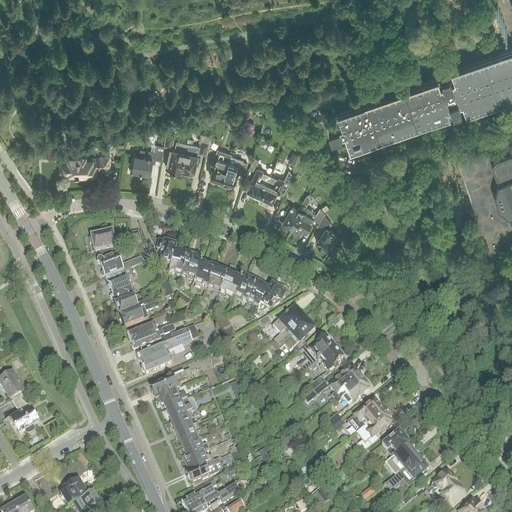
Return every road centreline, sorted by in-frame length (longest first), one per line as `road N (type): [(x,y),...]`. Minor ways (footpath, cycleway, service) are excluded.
road 1 (residential): [(511,483),(347,305),(259,246),(202,222),(122,204),(78,205),(27,228)]
road 2 (secondary): [(117,416),(27,228)]
